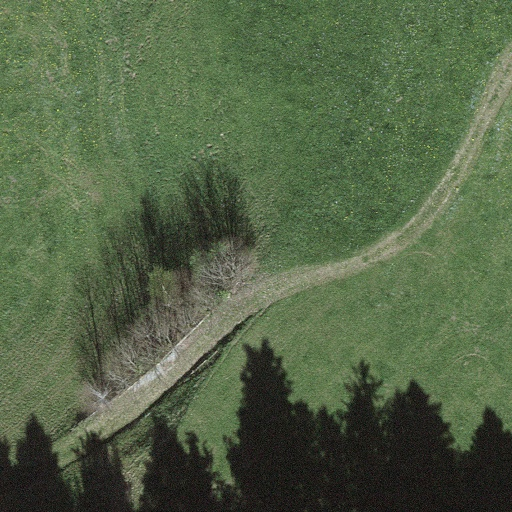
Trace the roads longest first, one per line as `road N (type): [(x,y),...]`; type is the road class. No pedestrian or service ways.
road 1 (track): [(511,61),(439,196),(409,231),(371,256),(292,280),(250,305)]
road 2 (track): [(0,482),(48,464),(109,425),(250,305)]
